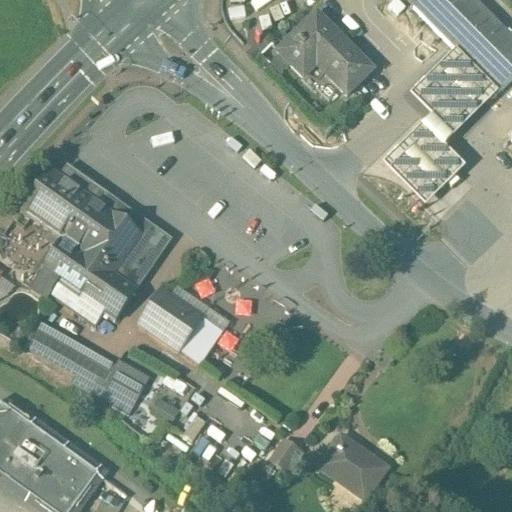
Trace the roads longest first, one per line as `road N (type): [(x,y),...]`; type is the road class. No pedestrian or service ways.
road 1 (residential): [(511,335),(427,285),(135,6)]
road 2 (primary): [(0,148),(135,6)]
